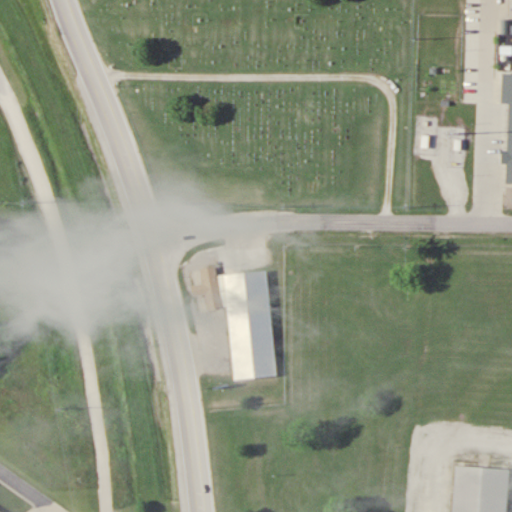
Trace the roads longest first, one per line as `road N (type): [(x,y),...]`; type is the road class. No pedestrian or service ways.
road 1 (trunk): [(198,511),(153,232),(62,0)]
road 2 (residential): [(105,511),(77,310),(25,138),(0,86)]
road 3 (residential): [(511,221),(287,218),(153,232)]
